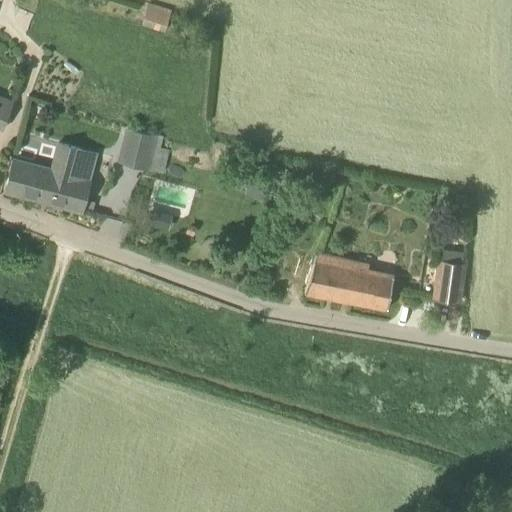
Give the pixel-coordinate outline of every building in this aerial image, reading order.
[(164,31),(169,14),(171,9),(148,2),(141,24),(164,31)] [(13,101),(0,96),(0,126),(3,128),(13,101)] [(126,125),(116,160),(148,168),(157,133),(126,125)] [(52,167),(13,159),(5,191),(65,206),(82,211),(91,177),(76,173),(83,147),(58,141),(55,149),(52,167)] [(387,308),(394,271),(311,257),(304,292),(387,308)] [(459,301),(462,281),(464,262),(439,259),(434,298),(459,301)]
